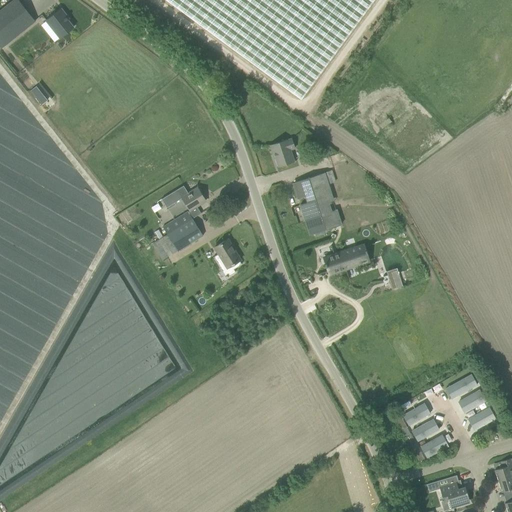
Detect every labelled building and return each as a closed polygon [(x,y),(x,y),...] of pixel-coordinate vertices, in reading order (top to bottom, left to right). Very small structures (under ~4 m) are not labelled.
[(13,0),(0,10),(0,46),(1,48),(35,21),(18,0),(13,0)] [(166,0),(301,99),(373,0),(166,0)] [(61,9),(53,15),(46,21),(60,38),(74,27),(65,17),(67,16),(61,9)] [(47,101),(35,86),(30,90),(42,105),(47,101)] [(295,149),(292,138),(270,146),(273,154),(274,154),(278,167),(295,161),(291,150),(295,149)] [(325,147),(322,148),(320,151),(321,155),(324,156),(328,155),(329,152),(328,149),(325,147)] [(302,180),(293,183),(298,198),(305,196),(307,202),(300,205),(305,221),(309,235),(314,234),(325,230),(341,225),(339,218),(325,175),(324,173),(302,180)] [(182,198),(190,211),(205,201),(197,188),(188,193),(183,186),(161,199),(166,208),(182,198)] [(167,235),(192,219),(187,211),(162,227),(167,235)] [(203,236),(192,219),(167,235),(177,252),(203,236)] [(217,254),(213,257),(226,277),(235,272),(233,269),(241,264),(239,260),(240,260),(227,239),(219,244),(214,248),(217,254)] [(355,248),(324,258),(325,263),(324,264),(325,267),(326,266),(328,271),(329,273),(343,269),(359,263),(359,264),(369,261),(366,253),(367,253),(366,249),(365,250),(364,246),(355,249),(355,248)] [(397,268),(386,271),(392,289),(402,286),(397,268)] [(476,367),(471,370),(476,379),(481,377),(476,367)] [(474,384),(468,373),(446,385),(452,396),(474,384)] [(491,394),(486,384),(481,387),(486,397),(491,394)] [(484,402),(478,390),(455,403),(461,414),(484,402)] [(501,411),(495,402),(490,405),(496,414),(501,411)] [(402,415),(408,426),(431,414),(425,403),(402,415)] [(494,419),(488,408),(465,420),(471,431),(494,419)] [(407,427),(401,418),(396,421),(401,430),(407,427)] [(411,431),(418,443),(440,430),(434,419),(411,431)] [(416,444),(410,434),(405,437),(411,447),(416,444)] [(421,448),(427,459),(449,447),(443,436),(421,448)] [(420,451),(415,454),(420,463),(425,460),(420,451)] [(498,481),(511,476),(510,469),(511,468),(511,458),(502,461),(504,466),(494,469),(498,481)] [(454,476),(438,481),(439,486),(440,488),(442,496),(444,501),(441,501),(444,510),(467,503),(469,501),(466,493),(467,493),(466,491),(465,489),(462,490),(462,488),(460,480),(455,482),(454,476)] [(508,490),(510,495),(511,494),(511,476),(498,481),(501,492),(508,490)]
